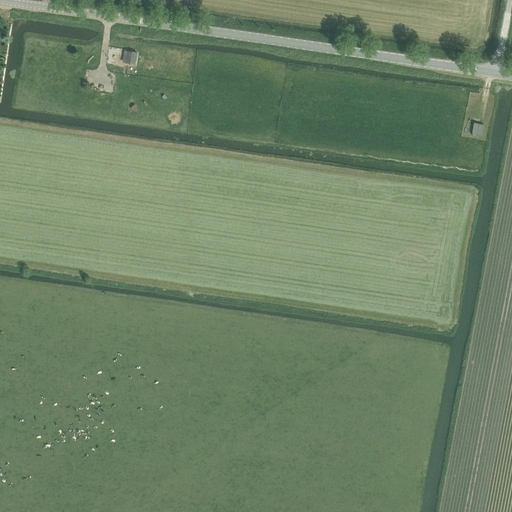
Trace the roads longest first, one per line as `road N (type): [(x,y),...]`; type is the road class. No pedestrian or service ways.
road 1 (unclassified): [(494,73),(142,22)]
road 2 (residential): [(142,22),(0,2)]
